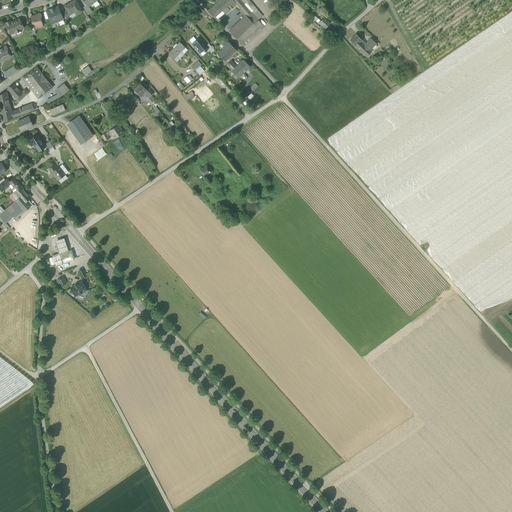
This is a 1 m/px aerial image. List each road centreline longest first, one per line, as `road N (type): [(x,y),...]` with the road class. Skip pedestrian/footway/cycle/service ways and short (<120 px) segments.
road 1 (unclassified): [(75,234),(282,95),(372,5)]
road 2 (secondary): [(75,234),(324,511)]
road 3 (track): [(282,95),(511,351)]
road 4 (unclassified): [(55,511),(37,377),(41,296),(25,269)]
road 5 (residential): [(0,142),(109,95),(174,31),(193,0)]
road 6 (track): [(85,346),(171,511)]
road 7 (track): [(0,351),(37,377),(141,308)]
road 8 (residential): [(0,89),(131,0)]
